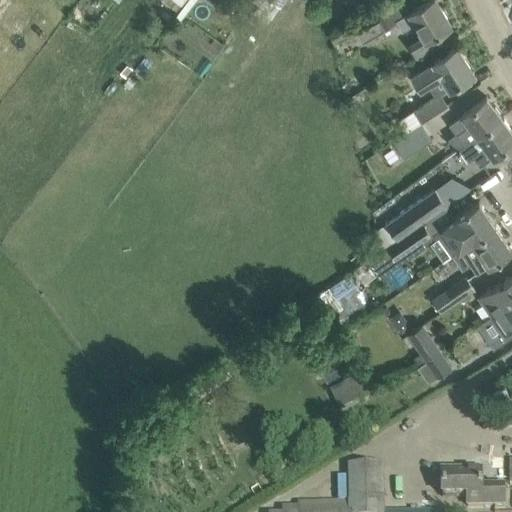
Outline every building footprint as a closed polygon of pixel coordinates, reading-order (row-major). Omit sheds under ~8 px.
[(246,20),(261,31),(283,0),(255,0),(259,3),(246,20)] [(420,37),(409,43),(417,57),(442,42),(436,32),(450,24),(435,0),(427,0),(395,19),(402,30),(412,24),(420,37)] [(380,12),(353,26),(357,32),(364,43),(390,27),(380,12)] [(334,33),(331,34),(338,44),(340,43),(357,32),(353,26),(351,23),(334,33)] [(473,72),(457,46),(432,61),(433,61),(412,74),(420,88),(427,84),(435,97),(413,110),(420,121),(447,105),(440,93),(473,72)] [(501,117),(486,97),(449,124),(464,145),(501,117)] [(464,145),(457,150),(458,152),(460,150),(467,161),(473,157),(479,166),(511,141),(511,132),(501,117),(464,145)] [(404,134),(393,141),(404,157),(415,150),(404,134)] [(446,204),(435,188),(386,222),(397,238),(423,220),(446,204)] [(452,255),(495,226),(478,201),(455,217),(443,225),(450,235),(446,238),(456,252),(452,255)] [(387,244),(396,258),(432,234),(423,220),(397,238),(387,244)] [(495,226),(452,255),(461,268),(469,263),(476,274),(488,265),(488,266),(511,250),(495,226)] [(354,267),(363,282),(375,274),(366,260),(354,267)] [(344,271),(319,295),(342,320),(367,296),(344,271)] [(511,272),(478,296),(491,315),(511,300),(511,272)] [(432,298),(441,311),(475,288),(466,275),(432,298)] [(511,300),(491,315),(477,325),(493,348),(511,335),(511,330),(511,329),(511,328),(511,300)] [(425,360),(440,350),(423,324),(407,334),(425,360)] [(440,350),(425,360),(436,377),(451,366),(440,350)] [(363,372),(329,390),(340,411),(374,393),(363,372)] [(349,468),(349,484),(316,485),(316,502),(298,502),(298,507),(283,507),(282,511),(442,511),(442,510),(383,511),(383,467),(349,468)] [(441,470),(441,497),(467,496),(467,506),(503,506),(503,486),(480,486),(480,470),(441,470)]
